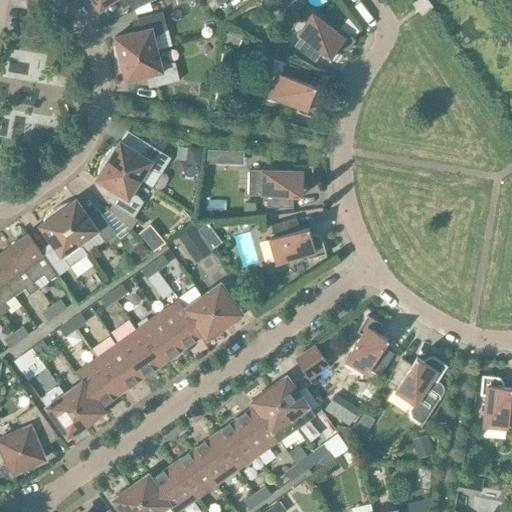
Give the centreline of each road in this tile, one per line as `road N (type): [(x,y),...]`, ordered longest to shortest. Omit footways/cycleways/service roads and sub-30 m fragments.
road 1 (residential): [(33,504),(370,268)]
road 2 (residential): [(370,268),(344,192),(353,103),(391,28),(369,0)]
road 3 (residential): [(0,214),(70,174),(86,158),(93,133),(100,105),(95,59),(81,24),(59,0)]
road 4 (residential): [(511,344),(425,319),(370,268)]
